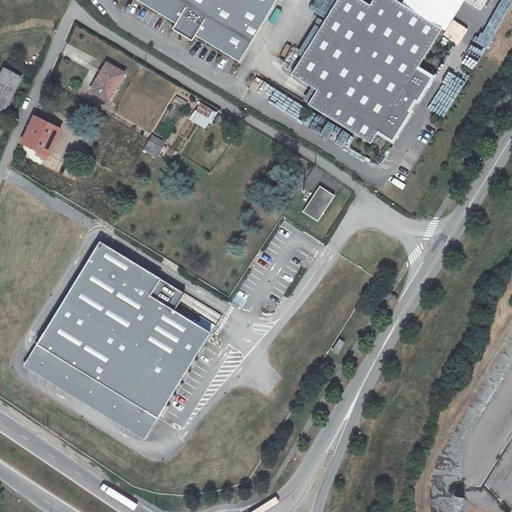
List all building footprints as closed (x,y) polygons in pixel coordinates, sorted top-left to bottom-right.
[(141,0),(239,58),(273,0),(141,0)] [(417,66),(442,26),(404,2),(400,0),(369,0),(368,1),(366,0),(334,0),(291,70),(316,86),(307,101),(369,140),(375,131),(392,141),(432,76),(417,66)] [(464,0),(405,0),(404,2),(442,26),(447,29),(464,0)] [(107,64),(91,91),(107,101),(114,89),(115,90),(124,74),(107,64)] [(5,67),(0,76),(0,110),(3,112),(21,77),(5,67)] [(201,102),(189,118),(205,130),(217,114),(201,102)] [(34,117),(22,143),(38,151),(36,155),(46,159),(60,129),(34,117)] [(158,152),(164,143),(152,136),(147,145),(158,152)] [(158,152),(147,145),(145,149),(156,156),(158,152)] [(320,186),(303,212),(318,221),(334,195),(320,186)] [(39,346),(161,419),(212,333),(174,310),(184,294),(99,242),(39,346)]
